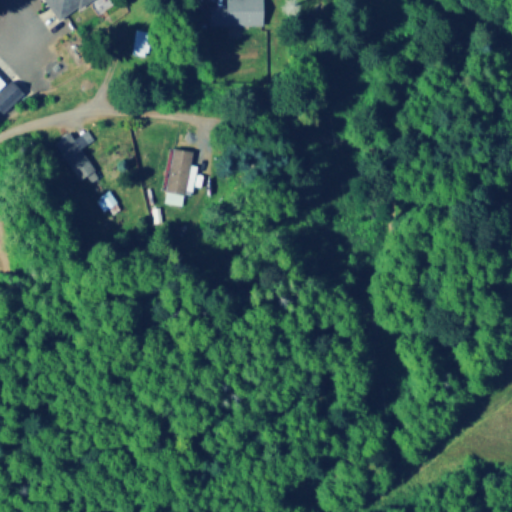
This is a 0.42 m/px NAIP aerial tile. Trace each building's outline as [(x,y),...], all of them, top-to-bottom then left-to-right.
[(43,0),(57,20),(86,0),(43,0)] [(260,0),(224,0),(225,4),(198,5),(198,24),(261,23),(260,0)] [(0,88),(0,110),(2,113),(23,92),(10,79),(0,88)] [(77,179),(86,174),(89,180),(97,175),(80,146),(93,138),(87,128),(72,137),(69,132),(54,140),(77,179)] [(195,164),(190,163),(192,149),(172,147),(171,156),(167,156),(163,189),(192,193),(195,164)]
